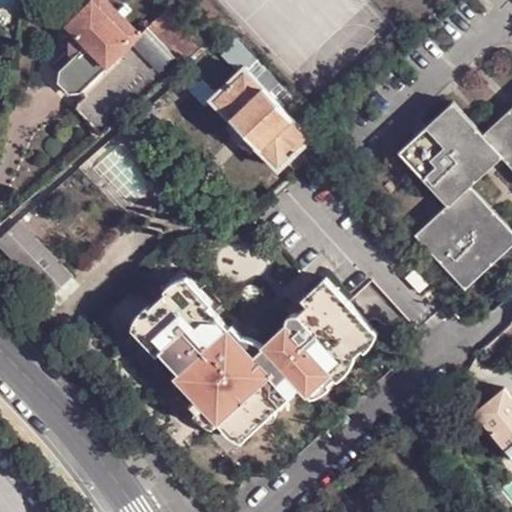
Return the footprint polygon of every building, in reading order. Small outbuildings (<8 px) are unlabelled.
[(111,69),(139,42),(97,0),(94,0),(70,25),(76,32),(73,35),(86,48),(111,69)] [(147,35),(145,29),(114,0),(97,0),(139,42),(147,35)] [(193,49),(202,40),(180,16),(172,28),(175,29),(174,33),(193,49)] [(90,94),(81,105),(105,129),(156,82),(176,64),(185,56),(153,23),(149,27),(145,29),(147,35),(139,42),(111,69),(85,93),(90,94)] [(72,93),(85,93),(111,69),(86,48),(63,70),(63,82),(72,93)] [(311,133),(322,123),(254,55),(243,66),(311,133)] [(279,165),(311,133),(243,66),(213,97),(279,165)] [(511,105),(489,129),(459,97),(404,150),(451,204),(420,233),(469,285),(511,242),(511,231),(470,187),(505,154),(511,160),(511,105)] [(21,213),(0,232),(0,235),(49,289),(71,268),(21,213)] [(169,290),(164,295),(174,306),(181,299),(177,294),(193,280),(185,272),(167,289),(169,290)] [(215,303),(193,280),(177,294),(181,299),(174,306),(166,313),(162,309),(147,323),(168,346),(173,342),(213,384),(220,392),(216,396),(230,412),(251,434),(305,383),(312,390),(325,377),(322,373),(330,366),(334,370),(356,349),(347,339),(355,331),(360,336),(374,323),(327,276),(305,296),(312,302),(301,312),(297,311),(295,311),(293,312),(291,314),(289,316),(289,318),(289,320),(289,323),(266,346),(257,355),(242,340),(247,336),(235,324),(232,328),(211,307),(215,303)] [(157,298),(139,315),(147,323),(162,309),(166,313),(174,306),(164,295),(159,300),(157,298)] [(355,331),(347,339),(356,349),(361,353),(367,347),(370,350),(378,328),(374,323),(360,336),(355,331)] [(247,336),(242,340),(257,355),(266,346),(247,336)] [(356,349),(334,370),(340,375),(342,377),(365,356),(361,353),(356,349)] [(325,377),(312,390),(316,394),(337,383),(334,380),(340,375),(334,370),(330,366),(322,373),(325,377)] [(213,384),(198,398),(204,404),(201,407),(217,424),(222,420),(230,412),(216,396),(220,392),(213,384)] [(511,400),(505,392),(476,415),(511,457),(511,400)] [(230,412),(222,420),(246,439),(251,434),(230,412)]
